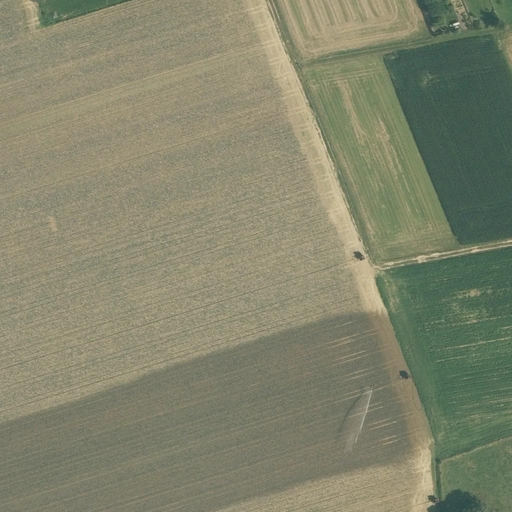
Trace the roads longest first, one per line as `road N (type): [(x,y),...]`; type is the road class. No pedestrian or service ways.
road 1 (track): [(295,67),(375,263),(511,241)]
road 2 (track): [(511,31),(295,67)]
